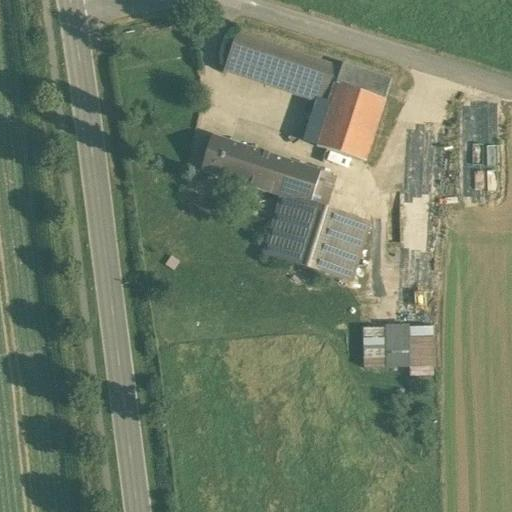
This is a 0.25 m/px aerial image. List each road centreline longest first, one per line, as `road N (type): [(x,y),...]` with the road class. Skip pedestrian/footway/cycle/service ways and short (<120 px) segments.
road 1 (secondary): [(136,511),(71,0)]
road 2 (unclassified): [(216,0),(511,90)]
